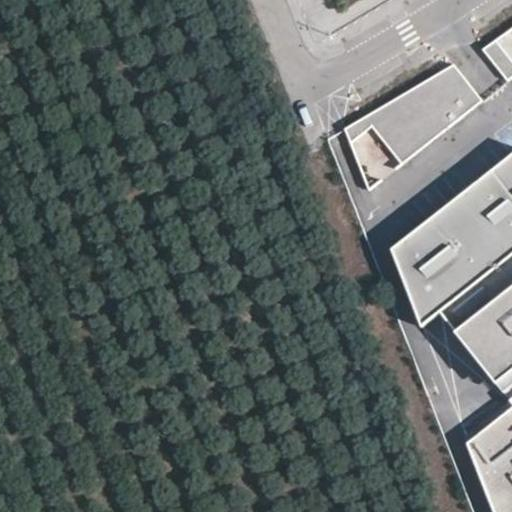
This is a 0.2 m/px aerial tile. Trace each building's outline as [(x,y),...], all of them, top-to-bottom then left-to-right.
[(365,7),(338,22),(352,48),(379,33),(365,7)] [(511,30),(511,31),(487,47),(511,72),(511,30)] [(370,175),(491,97),(459,63),(351,127),(370,175)] [(511,155),(397,245),(427,323),(446,308),(503,381),(511,373),(511,155)] [(511,373),(503,381),(510,389),(511,387),(511,373)] [(473,439),(511,408),(511,398),(470,432),(473,439)] [(511,511),(511,408),(473,439),(501,511),(511,511)]
